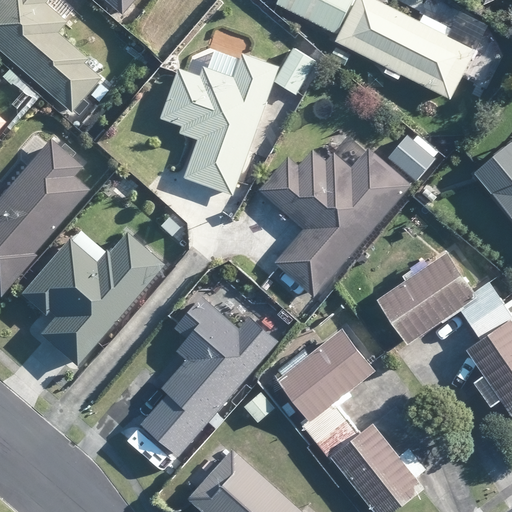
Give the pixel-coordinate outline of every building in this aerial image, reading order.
[(41,3),(43,0),(0,0),(0,52),(69,113),(86,93),(99,79),(97,78),(81,64),(85,60),(84,58),(54,32),(63,21),(41,3)] [(101,0),(119,15),(131,0),(101,0)] [(348,0),(301,0),(293,16),(331,35),(348,0)] [(389,7),(376,0),(356,0),(335,41),(450,100),(464,73),(475,50),(459,42),(447,36),(389,7)] [(110,21),(92,36),(106,53),(124,39),(110,21)] [(295,94),(315,62),(294,49),(283,69),(275,82),(295,94)] [(277,67),(249,57),(242,54),(240,60),(216,52),(209,69),(203,66),(200,76),(183,70),(179,68),(161,118),(183,126),(180,133),(193,138),(199,140),(185,178),(232,195),(237,182),(279,68),(277,67)] [(0,76),(9,84),(15,77),(6,69),(0,76)] [(433,156),(417,143),(409,135),(395,150),(389,158),(416,180),(435,158),(433,156)] [(511,139),(492,157),(493,159),(475,173),(477,176),(481,179),(511,217),(511,139)] [(80,168),(49,141),(48,140),(45,143),(0,194),(0,294),(34,255),(31,253),(86,191),(72,177),(80,168)] [(411,185),(384,163),(369,149),(367,151),(352,168),(334,152),(326,162),(317,153),(313,150),(299,166),(289,157),(264,185),(259,191),(305,230),(275,264),(278,267),(314,298),(398,201),(411,185)] [(159,226),(170,236),(177,227),(166,217),(159,226)] [(74,366),(163,265),(124,231),(105,252),(82,232),(73,243),(68,238),(53,254),(19,294),(40,313),(43,315),(46,311),(53,317),(38,335),(69,362),(74,366)] [(474,293),(470,288),(446,253),(378,301),(408,344),(460,308),(471,324),(503,302),(489,283),(474,293)] [(239,328),(228,319),(202,296),(179,324),(175,328),(176,328),(189,340),(179,351),(178,352),(187,360),(163,389),(169,394),(142,425),(179,456),(209,422),(215,427),(222,419),(215,413),(252,370),(278,341),(275,340),(253,320),(249,317),(239,328)] [(511,298),(504,305),(503,302),(471,324),(482,340),(467,351),(484,375),(473,383),(479,391),(491,407),(495,405),(501,400),(509,412),(511,415),(511,298)] [(260,318),(261,324),(266,328),(273,327),(276,322),(275,315),(270,312),(264,313),(260,318)] [(316,441),(347,417),(338,406),(352,395),(348,391),(375,370),(350,339),(342,329),(309,355),(305,349),(278,370),(283,376),(278,381),(307,417),(301,422),(316,441)] [(259,422),(274,407),(261,392),(245,407),(259,422)] [(347,417),(316,441),(332,461),(334,460),(374,511),(394,511),(424,488),(415,477),(425,469),(412,453),(409,449),(399,457),(373,424),(361,434),(347,417)] [(303,511),(233,449),(230,452),(195,491),(188,499),(202,511),(303,511)]
